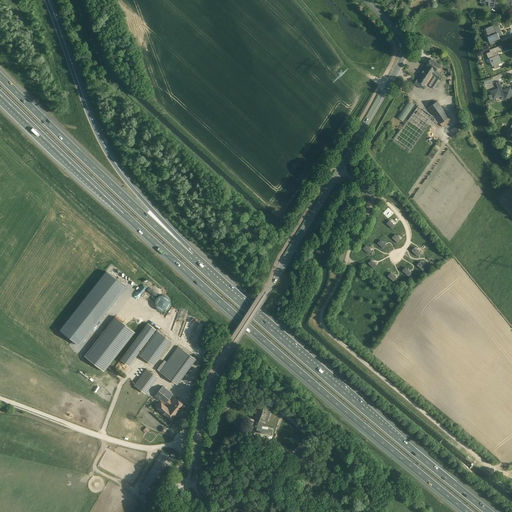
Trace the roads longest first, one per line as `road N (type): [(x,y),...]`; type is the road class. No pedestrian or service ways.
road 1 (motorway): [(0,95),(209,293),(466,511)]
road 2 (motorway): [(487,511),(189,257)]
road 3 (tertiary): [(199,484),(199,431),(212,383),(339,169)]
road 4 (motorway): [(189,257),(109,158),(46,0)]
road 5 (motorway): [(189,257),(0,77)]
road 6 (tertiary): [(339,169),(403,53),(397,32),(365,0)]
road 7 (track): [(199,484),(249,469),(279,487),(324,486),(359,511)]
road 8 (track): [(154,447),(0,398)]
